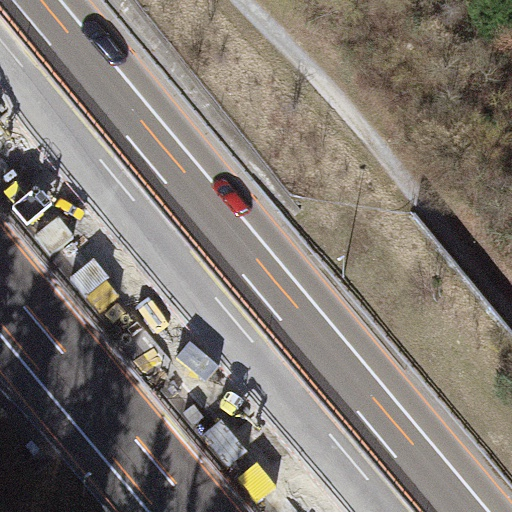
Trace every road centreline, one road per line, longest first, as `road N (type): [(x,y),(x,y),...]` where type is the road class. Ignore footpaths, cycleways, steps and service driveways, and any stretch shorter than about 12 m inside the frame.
road 1 (motorway): [(420,511),(0,8)]
road 2 (track): [(511,309),(335,95),(244,0)]
road 3 (motorway): [(0,247),(222,511)]
